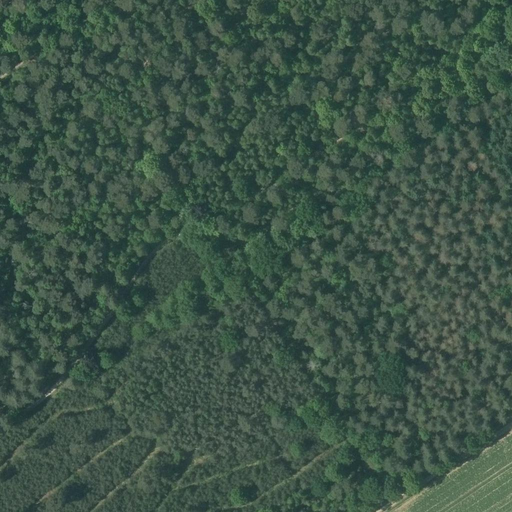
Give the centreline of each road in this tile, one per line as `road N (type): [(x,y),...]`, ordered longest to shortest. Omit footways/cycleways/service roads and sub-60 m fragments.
road 1 (track): [(511,68),(400,126),(324,149),(155,248),(55,389),(0,427)]
road 2 (track): [(511,421),(375,511)]
road 3 (track): [(0,78),(117,0)]
